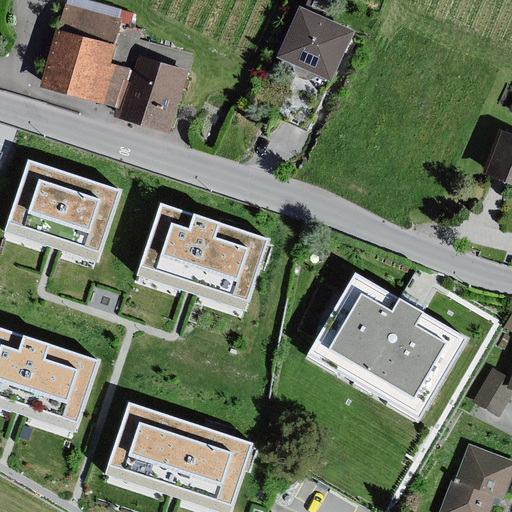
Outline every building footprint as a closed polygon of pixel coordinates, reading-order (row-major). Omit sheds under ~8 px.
[(122,24),(63,8),(41,91),(99,107),(109,68),(122,24)] [(354,36),(298,10),(275,60),(293,69),(293,73),(294,76),(296,78),(297,79),(301,80),(305,82),(309,82),(313,81),(316,79),(328,85),(331,86),(354,36)] [(109,68),(99,107),(115,112),(113,121),(169,137),(187,74),(139,60),(135,75),(109,68)] [(306,134),(328,85),(316,79),(313,81),(309,82),(305,82),(301,80),(297,79),(296,78),(276,120),(306,134)] [(511,140),(499,135),(482,175),(511,186),(511,140)] [(119,192),(28,160),(5,227),(56,244),(96,258),(119,192)] [(267,239),(159,202),(136,271),(190,289),(244,307),(267,239)] [(96,258),(5,227),(2,237),(93,268),(96,258)] [(244,307),(136,271),(133,281),(241,317),(244,307)] [(412,309),(351,275),(304,360),(418,423),(466,339),(412,309)] [(98,362),(0,328),(0,403),(21,410),(75,429),(98,362)] [(511,375),(494,366),(474,400),(500,416),(511,396),(511,375)] [(250,441),(126,400),(103,471),(175,495),(227,511),(250,441)] [(75,429),(0,403),(0,415),(71,440),(75,429)] [(511,477),(511,469),(464,452),(441,511),(490,511),(492,509),(499,511),(511,477)] [(226,511),(227,511),(103,471),(100,480),(195,511),(226,511)]
